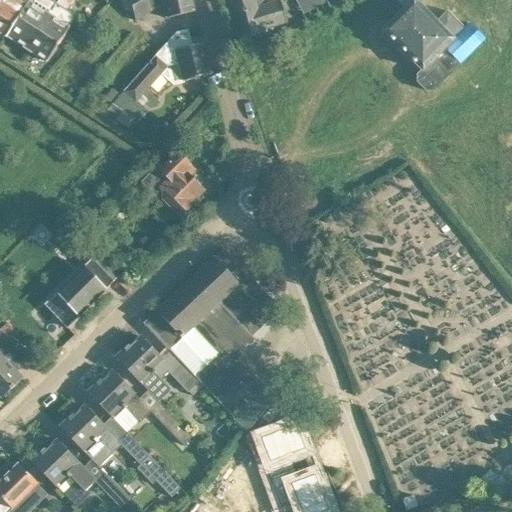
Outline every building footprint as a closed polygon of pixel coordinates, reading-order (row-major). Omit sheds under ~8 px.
[(0,0),(0,37),(2,39),(4,36),(6,38),(7,36),(6,36),(29,0),(0,0)] [(27,49),(57,4),(50,0),(30,0),(7,36),(27,49)] [(76,17),(67,10),(73,0),(59,0),(57,4),(27,49),(47,62),(76,17)] [(117,0),(121,14),(123,13),(132,10),(132,7),(143,0),(117,0)] [(132,10),(123,13),(125,13),(128,23),(135,21),(162,4),(165,19),(194,12),(191,0),(143,0),(132,7),(132,10)] [(227,0),(232,16),(239,41),(258,35),(264,34),(263,30),(286,23),(279,0),(277,0),(257,7),(257,5),(259,5),(263,1),(262,0),(227,0)] [(396,17),(382,31),(422,71),(417,75),(417,82),(426,91),(433,91),(457,67),(457,60),(460,64),(484,40),(469,24),(464,29),(447,12),(436,23),(414,1),(415,0),(396,0),(397,0),(389,9),(396,17)] [(123,91),(117,97),(113,102),(119,106),(126,113),(135,119),(144,109),(135,102),(168,66),(179,63),(183,81),(211,74),(204,43),(192,46),(188,30),(176,33),(163,47),(123,90),(123,91)] [(103,117),(111,123),(119,111),(111,105),(103,117)] [(177,153),(163,167),(160,169),(158,167),(142,182),(154,196),(161,190),(168,197),(164,200),(180,216),(190,206),(204,191),(189,176),(194,171),(177,153)] [(106,217),(93,230),(110,247),(124,231),(114,221),(113,223),(106,217)] [(45,306),(67,328),(120,276),(83,239),(72,250),(86,265),(45,306)] [(234,259),(221,271),(250,301),(262,288),(234,259)] [(221,271),(209,283),(238,312),(250,301),(221,271)] [(209,283),(197,295),(226,324),(238,312),(209,283)] [(197,295),(185,307),(213,336),(226,324),(197,295)] [(185,307),(173,318),(201,347),(213,336),(185,307)] [(173,318),(160,331),(189,360),(201,347),(173,318)] [(1,331),(8,339),(15,333),(7,325),(1,331)] [(0,330),(0,349),(3,353),(13,344),(8,339),(1,331),(0,330)] [(251,337),(225,362),(237,375),(266,347),(254,334),(251,337)] [(115,357),(129,372),(142,385),(154,373),(160,380),(171,369),(140,337),(130,347),(128,345),(115,357)] [(266,347),(237,375),(249,387),(278,359),(266,347)] [(0,397),(2,399),(23,378),(0,354),(0,397)] [(278,359),(249,387),(261,400),(290,372),(278,359)] [(202,385),(183,365),(171,376),(188,393),(189,392),(192,396),(202,385)] [(87,392),(101,406),(114,419),(126,408),(140,423),(151,412),(126,386),(112,372),(102,381),(100,380),(87,392)] [(85,454),(91,460),(101,470),(115,457),(106,447),(115,439),(98,420),(84,406),(74,416),(72,414),(59,427),(85,454)] [(192,437),(163,407),(154,416),(183,446),(192,437)] [(296,424),(254,440),(269,478),(293,468),(288,456),(306,449),(296,424)] [(149,456),(128,434),(118,443),(140,465),(149,456)] [(120,508),(129,499),(101,470),(91,460),(82,468),(56,441),(46,450),(44,449),(31,461),(58,489),(76,508),(90,494),(86,490),(95,482),(120,508)] [(0,511),(8,511),(11,509),(12,509),(25,496),(29,501),(41,489),(36,485),(37,484),(18,464),(0,481),(0,511)] [(293,468),(269,478),(280,506),(296,500),(300,511),(325,511),(329,510),(315,474),(298,480),(293,468)] [(402,500),(406,511),(418,506),(413,495),(402,500)]
